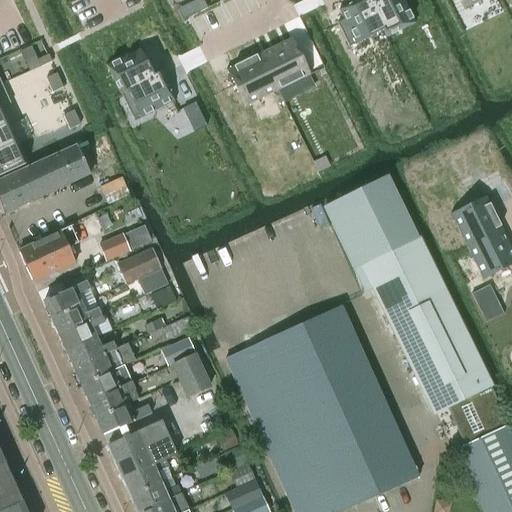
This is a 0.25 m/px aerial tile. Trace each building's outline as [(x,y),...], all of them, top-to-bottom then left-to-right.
[(202,0),(193,0),(199,10),(206,7),(202,0)] [(343,20),(336,23),(348,47),(355,44),(382,31),(386,38),(387,37),(368,0),(358,0),(338,10),(343,20)] [(369,0),(368,0),(387,37),(415,23),(403,0),(376,0),(371,3),(369,0)] [(460,0),(463,6),(462,7),(464,10),(483,0),(460,0)] [(272,48),(259,55),(277,91),(303,78),(310,75),(308,71),(307,71),(292,42),(293,42),(291,38),(272,47),(272,48)] [(139,49),(105,66),(119,94),(160,73),(152,76),(139,49)] [(48,55),(37,60),(40,67),(51,62),(48,55)] [(232,67),(225,70),(227,74),(228,74),(243,103),(242,104),(244,108),(266,97),(266,96),(277,91),(259,55),(232,68),(232,67)] [(160,73),(119,94),(120,95),(120,94),(133,119),(139,116),(140,119),(174,102),(160,73)] [(56,74),(45,79),(52,93),(63,88),(56,74)] [(1,85),(0,85),(0,107),(10,103),(1,85)] [(10,103),(0,107),(0,129),(9,126),(2,108),(10,104),(10,103)] [(194,103),(183,109),(187,118),(199,112),(194,103)] [(73,111),(62,116),(69,130),(79,126),(80,125),(73,111)] [(9,126),(0,129),(0,152),(18,144),(9,126)] [(86,146),(78,150),(89,174),(93,172),(98,182),(109,177),(111,180),(121,175),(105,140),(96,144),(94,145),(93,144),(87,147),(86,146)] [(84,141),(73,146),(0,179),(0,211),(2,215),(89,174),(78,150),(86,146),(84,141)] [(18,144),(0,152),(0,176),(27,164),(18,144)] [(324,157),(313,163),(318,172),(329,167),(324,157)] [(386,177),(331,205),(362,269),(387,321),(433,415),(488,388),(418,242),(386,177)] [(452,213),(449,214),(466,247),(502,229),(486,197),(483,198),(483,199),(453,214),(452,213)] [(144,227),(122,236),(129,252),(151,243),(144,227)] [(18,251),(32,283),(74,264),(67,248),(77,244),(69,228),(18,251)] [(511,249),(502,229),(466,247),(482,280),(485,279),(485,278),(511,264),(511,249)] [(122,236),(99,246),(106,262),(129,252),(122,236)] [(160,269),(151,250),(117,265),(123,280),(114,284),(116,289),(160,269)] [(160,270),(137,281),(144,295),(167,285),(160,270)] [(50,317),(51,319),(92,300),(85,283),(43,302),(46,309),(45,312),(47,316),(50,317)] [(486,324),(504,315),(488,285),(470,294),(486,324)] [(152,296),(158,311),(178,302),(171,287),(152,296)] [(99,316),(92,300),(51,319),(52,321),(50,323),(52,328),(55,328),(58,335),(99,316)] [(342,511),(402,485),(417,478),(340,308),(225,359),(293,511),(342,511)] [(65,350),(66,352),(95,339),(90,329),(103,324),(99,316),(58,335),(61,343),(60,345),(62,350),(65,350)] [(160,329),(165,340),(191,328),(186,317),(164,327),(160,329)] [(160,319),(143,326),(147,335),(160,329),(164,327),(160,319)] [(187,338),(170,347),(177,362),(195,354),(187,338)] [(70,362),(73,368),(114,349),(111,343),(99,348),(95,339),(66,352),(66,354),(65,357),(67,361),(70,362)] [(81,385),(122,367),(121,366),(133,361),(125,344),(114,349),(73,368),(76,375),(75,378),(77,383),(80,383),(81,385)] [(171,366),(178,381),(200,371),(193,356),(171,366)] [(122,367),(81,385),(81,387),(80,390),(82,394),(85,395),(88,402),(130,383),(122,367)] [(208,388),(200,371),(178,381),(186,398),(208,388)] [(130,383),(88,402),(91,409),(90,411),(92,416),(95,417),(96,418),(125,405),(137,399),(130,383)] [(129,414),(125,405),(96,418),(104,436),(151,414),(147,406),(129,414)] [(108,452),(114,464),(169,439),(161,421),(108,445),(110,451),(108,452)] [(511,511),(511,436),(508,427),(464,447),(493,511),(511,511)] [(230,431),(220,435),(225,447),(235,442),(230,431)] [(120,472),(123,479),(165,460),(165,461),(176,455),(169,439),(114,464),(117,472),(120,472)] [(226,454),(233,469),(246,463),(239,448),(226,454)] [(124,488),(128,497),(160,483),(156,474),(168,468),(165,461),(165,460),(123,479),(126,485),(124,488)] [(0,511),(22,503),(4,463),(0,465),(0,511)] [(253,481),(245,465),(229,472),(236,489),(253,481)] [(135,506),(137,511),(139,511),(180,494),(177,488),(175,489),(170,479),(160,483),(128,497),(132,505),(135,506)] [(252,483),(226,494),(232,509),(258,497),(252,483)] [(180,494),(139,511),(184,511),(187,511),(180,494)] [(233,511),(264,511),(258,498),(233,510),(233,511)] [(26,511),(22,502),(22,503),(0,511),(26,511)]
